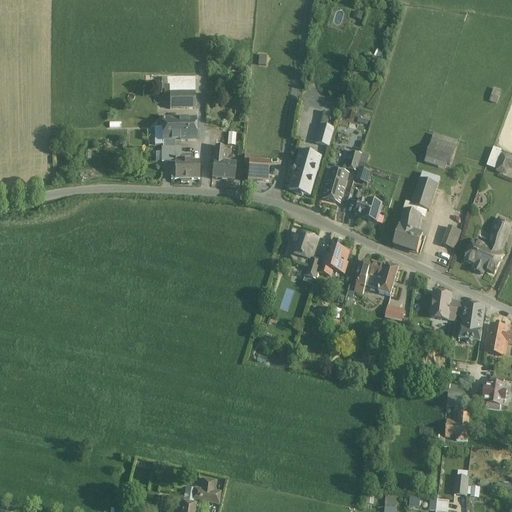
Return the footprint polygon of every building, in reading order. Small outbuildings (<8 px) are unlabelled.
[(501,94),(494,92),(489,104),(496,107),(501,94)] [(195,96),(169,97),(170,113),(195,112),(195,96)] [(345,113),(343,120),(348,122),(351,114),(345,113)] [(179,123),(162,123),(163,144),(179,143),(179,123)] [(195,123),(179,123),(179,143),(196,143),(195,123)] [(334,134),(321,130),(316,147),(329,151),(334,134)] [(226,148),(234,148),(235,136),(227,135),(226,148)] [(457,145),(434,138),(425,166),(437,170),(438,165),(449,168),(457,145)] [(181,150),(161,150),(161,164),(174,164),(175,165),(181,164),(181,158),(181,150)] [(223,151),(216,150),(214,164),(222,165),(223,151)] [(486,169),(494,172),(501,153),(492,150),(486,169)] [(321,161),(300,155),(295,172),(293,172),(292,175),(294,177),(289,194),(296,196),(296,198),(303,200),(303,198),(310,200),(321,161)] [(511,173),(511,159),(500,156),(495,175),(506,178),(508,172),(511,173)] [(258,160),(244,158),(243,167),(249,167),(249,166),(258,167),(258,160)] [(359,161),(351,159),(347,173),(356,176),(361,158),(360,158),(359,161)] [(181,164),(175,165),(175,171),(171,171),(171,183),(180,183),(180,186),(188,186),(188,183),(199,183),(198,164),(192,164),(181,164)] [(222,165),(214,164),(212,181),(233,184),(236,167),(222,165)] [(258,167),(249,166),(249,167),(248,174),(249,174),(248,184),(268,185),(269,176),(270,168),(258,167)] [(349,178),(332,173),(323,203),(340,208),(349,178)] [(370,176),(359,173),(356,185),(366,188),(370,176)] [(440,182),(422,176),(420,184),(438,189),(440,182)] [(438,189),(420,184),(412,209),(412,210),(418,212),(429,215),(438,189)] [(383,209),(368,205),(368,206),(360,204),(355,220),(363,222),(362,224),(377,228),(383,209)] [(412,209),(406,207),(400,229),(399,229),(393,246),(416,254),(422,236),(417,234),(421,220),(416,219),(418,212),(412,210),(412,209)] [(511,230),(500,224),(492,239),(504,245),(511,230)] [(460,232),(450,228),(443,246),(454,250),(460,232)] [(317,241),(298,235),(290,259),(293,265),(307,269),(310,262),(311,261),(317,241)] [(488,250),(473,243),(465,261),(475,266),(472,270),(482,275),(484,270),(494,275),(502,256),(499,255),(504,245),(492,239),(488,250)] [(348,254),(335,250),(332,259),(324,257),(322,265),(319,274),(330,278),(332,271),(344,275),(347,264),(345,264),(348,254)] [(322,265),(311,261),(310,262),(307,269),(304,278),(316,282),(319,274),(322,265)] [(387,267),(386,269),(378,267),(379,264),(372,262),(371,265),(363,262),(356,286),(364,289),(365,287),(380,291),(379,295),(390,299),(399,271),(387,267)] [(451,296),(434,294),(430,319),(447,321),(450,303),(451,296)] [(485,306),(465,297),(464,305),(462,317),(460,329),(458,339),(480,343),(481,332),(485,306)] [(426,304),(418,302),(416,316),(425,318),(426,304)] [(458,304),(450,303),(447,321),(455,322),(456,316),(458,304)] [(402,323),(405,310),(387,306),(383,318),(402,323)] [(509,329),(490,326),(484,354),(503,357),(508,333),(509,329)] [(485,386),(482,402),(503,406),(506,389),(485,386)] [(461,395),(447,394),(446,406),(460,407),(461,395)] [(460,407),(446,406),(446,409),(454,410),(453,422),(458,422),(459,415),(460,407)] [(459,415),(458,422),(456,440),(456,442),(467,443),(470,416),(459,415)] [(453,422),(447,421),(445,439),(456,440),(458,422),(453,422)] [(432,429),(420,428),(419,435),(431,437),(432,429)] [(468,480),(456,479),(454,496),(466,498),(466,495),(467,488),(468,480)] [(214,482),(202,480),(202,481),(201,490),(213,492),(214,483),(214,482)] [(193,490),(186,489),(185,496),(184,496),(184,500),(183,506),(182,506),(181,511),(194,511),(195,508),(192,507),(193,502),(219,505),(221,493),(220,493),(213,492),(201,490),(194,489),(193,489),(193,490)] [(395,511),(396,496),(385,496),(384,511),(395,511)] [(419,507),(420,498),(409,498),(409,507),(419,507)] [(434,511),(448,511),(448,500),(431,501),(431,510),(435,510),(434,511)]
